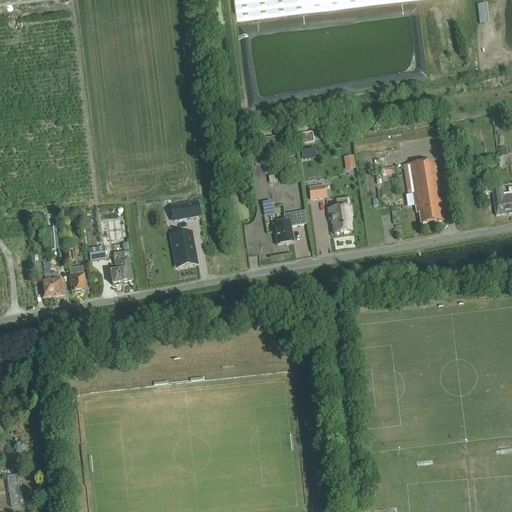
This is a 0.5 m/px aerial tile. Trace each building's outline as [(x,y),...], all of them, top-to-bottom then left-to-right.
[(235,0),(237,18),(384,0),(235,0)] [(477,5),(480,24),(488,23),(485,4),(477,5)] [(312,133),(299,136),(300,146),(314,143),(312,133)] [(265,140),(267,151),(287,147),(285,136),(265,140)] [(506,148),(499,149),(500,157),(507,156),(507,154),(510,153),(510,149),(506,149),(506,148)] [(273,153),(274,161),(295,158),(294,149),(273,153)] [(384,152),(374,155),(376,161),(386,158),(384,152)] [(445,222),(436,161),(403,166),(408,196),(413,196),(414,208),(415,208),(417,215),(419,215),(421,226),(445,222)] [(491,165),(479,167),(479,173),(487,173),(488,178),(492,178),(492,174),(499,173),(498,163),(491,164),(491,165)] [(286,166),(274,169),(276,176),(282,175),(282,177),(288,176),(286,166)] [(507,216),(505,195),(503,195),(502,186),(492,188),(489,188),(488,179),(481,180),(483,196),(490,194),(493,194),(497,217),(507,216)] [(325,187),(309,189),(310,201),(326,199),(325,187)] [(198,203),(170,208),(172,220),(200,215),(198,203)] [(352,233),(350,219),(352,218),(351,207),(328,210),(330,222),(332,221),(334,236),(352,233)] [(286,224),(274,226),(278,247),(294,244),(291,229),(307,226),(305,213),(284,217),(286,224)] [(59,229),(47,230),(49,251),(61,250),(59,229)] [(198,264),(196,249),(197,249),(194,235),(176,238),(178,248),(179,248),(183,267),(198,264)] [(84,246),(74,247),(75,255),(85,254),(84,246)] [(89,251),(90,264),(106,262),(104,249),(89,251)] [(74,263),(73,250),(64,252),(66,264),(74,263)] [(131,253),(114,256),(115,263),(129,260),(132,260),(131,253)] [(121,285),(133,283),(129,260),(115,263),(117,273),(111,274),(113,287),(114,287),(115,288),(119,287),(120,286),(122,285),(121,285)] [(54,298),(51,275),(49,263),(43,264),(45,282),(41,283),(43,300),(54,298)] [(72,293),(74,293),(75,295),(79,294),(80,292),(86,291),(84,273),(80,274),(79,269),(69,270),(70,278),(72,293)] [(51,275),(54,298),(64,297),(62,280),(58,281),(57,274),(51,275)] [(20,476),(7,478),(11,509),(25,507),(20,476)]
